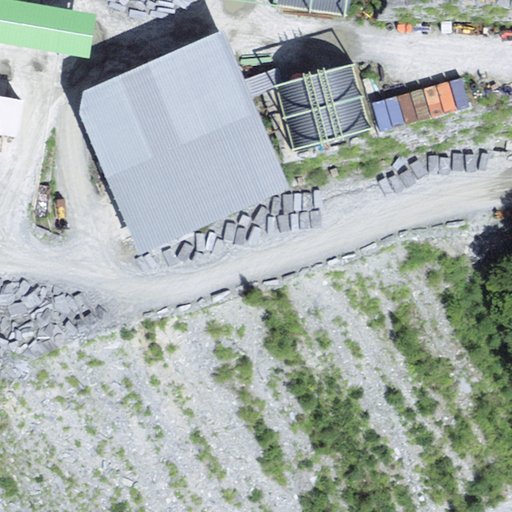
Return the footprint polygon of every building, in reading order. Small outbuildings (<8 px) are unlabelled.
[(0,0),(0,43),(89,59),(96,15),(6,0),(0,0)] [(350,0),(275,0),(274,9),(348,18),(350,0)] [(223,31),(82,91),(78,115),(137,255),(290,189),(223,31)] [(355,64),(273,86),(291,150),(373,127),(355,64)] [(372,105),(380,132),(469,106),(461,79),(372,105)] [(24,102),(0,97),(0,137),(17,140),(24,102)] [(0,185),(66,192),(70,147),(0,140),(0,185)]
